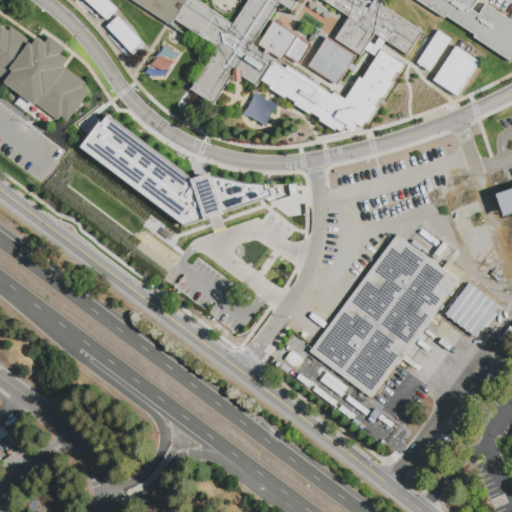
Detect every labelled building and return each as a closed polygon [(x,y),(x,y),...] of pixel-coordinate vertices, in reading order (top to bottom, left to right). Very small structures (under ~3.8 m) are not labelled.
[(84,0),(106,0),(117,10),(107,21),(84,0)] [(384,0),(381,6),(424,34),(409,57),(372,33),(336,84),(308,66),(326,37),(334,39),(348,16),(324,0),(302,0),(295,11),(282,3),(254,47),(265,54),(267,51),(259,45),(274,22),(298,37),(312,46),(300,65),(286,56),(283,61),(271,53),(268,57),(286,69),(288,66),(333,96),(335,93),(346,100),(360,78),(363,80),(382,51),(406,66),(401,73),(399,72),(392,82),(395,84),(385,99),(383,98),(376,107),(378,109),(368,124),(367,123),(363,128),(355,123),(352,128),(347,125),(342,133),(337,129),(336,131),(320,121),(322,119),(312,113),(310,115),(295,105),(296,103),(287,97),(286,99),(270,89),(271,87),(262,81),(258,87),(241,76),(241,83),(234,83),(234,75),(215,106),(191,91),(218,48),(175,21),(172,27),(132,0),(384,0)] [(416,1),(416,0),(480,0),(473,12),(480,17),(487,7),(511,23),(511,63),(475,40),(477,38),(447,18),(446,21),(416,1)] [(118,17),(144,45),(133,55),(107,27),(118,17)] [(0,29),(2,27),(9,32),(12,28),(31,42),(31,43),(33,45),(38,37),(46,43),(51,37),(66,48),(62,55),(69,60),(64,68),(66,70),(67,69),(86,83),(83,88),(90,92),(68,124),(61,120),(58,124),(53,120),(49,125),(48,126),(46,127),(44,125),(13,103),(19,94),(0,80),(0,85),(5,89),(6,90),(6,91),(5,92),(4,94),(3,94),(2,96),(0,94),(0,29)] [(451,38),(430,72),(427,70),(426,71),(425,70),(425,69),(421,67),(419,66),(419,65),(417,64),(438,30),(451,38)] [(479,61),(457,95),(434,80),(456,46),(479,61)] [(243,116),(265,126),(275,103),(253,94),(243,116)] [(211,173),(213,178),(243,184),(296,184),(301,215),(287,217),(270,204),(265,199),(186,225),(82,147),(106,115),(192,180),(211,173)] [(495,194),(511,188),(511,213),(503,217),(495,194)] [(398,235),(410,244),(412,241),(421,248),(419,251),(443,269),(449,261),(465,273),(372,400),(309,352),(398,235)] [(498,306),(476,338),(445,315),(467,284),(498,306)]
